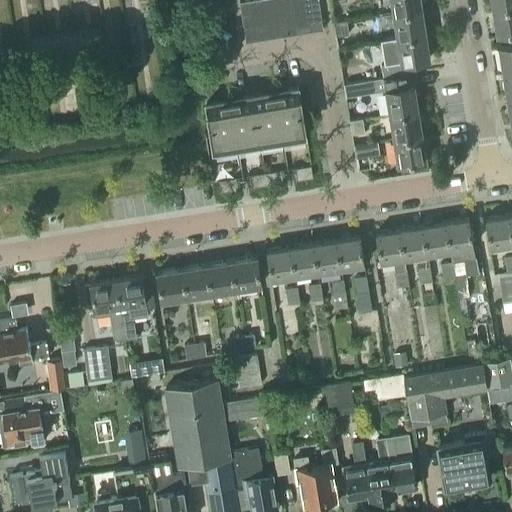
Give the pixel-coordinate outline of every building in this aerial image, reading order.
[(245,0),(239,1),(245,41),(258,39),(251,0),(245,0)] [(264,0),(251,0),(258,39),(270,37),(264,0)] [(264,0),(270,37),(283,34),(277,0),(264,0)] [(290,0),(277,0),(283,34),(296,32),(290,0)] [(290,0),(296,32),(308,30),(303,0),(290,0)] [(303,0),(308,30),(323,28),(318,0),(303,0)] [(390,0),(392,11),(392,12),(422,7),(421,7),(420,0),(390,0)] [(511,4),(492,8),(496,33),(511,30),(511,4)] [(422,7),(392,12),(396,37),(426,33),(422,7)] [(335,35),(336,35),(348,33),(346,19),(333,21),(335,35)] [(396,37),(381,40),(385,63),(381,63),(383,76),(383,77),(407,72),(405,61),(430,57),(426,33),(396,37)] [(502,70),(511,68),(511,42),(498,44),(502,70)] [(511,93),(511,68),(502,70),(506,94),(511,93)] [(383,77),(344,83),(346,95),(385,88),(389,113),(418,109),(414,85),(413,83),(408,84),(407,73),(407,72),(383,77)] [(283,139),(306,135),(298,86),(281,89),(280,85),(277,85),(278,88),(274,88),(283,139)] [(260,143),(283,139),(274,88),(270,89),(270,86),(267,87),(268,91),(252,93),(260,143)] [(237,146),(260,143),(252,93),(236,96),(235,92),(232,92),(233,95),(228,96),(237,146)] [(214,150),(237,146),(228,96),(225,96),(225,94),(222,94),(222,98),(206,101),(214,150)] [(349,119),(357,118),(356,112),(355,106),(347,107),(349,119)] [(418,109),(389,113),(393,138),(422,134),(418,109)] [(351,133),(352,133),(364,131),(362,117),(357,118),(349,119),(351,133)] [(422,134),(393,138),(397,163),(410,161),(413,172),(428,169),(426,158),(422,134)] [(353,144),(355,156),(379,152),(377,140),(353,144)] [(301,166),(303,178),(313,176),(311,164),(301,166)] [(293,179),(303,178),(301,166),(292,167),(293,179)] [(276,182),(284,181),(285,181),(283,169),(274,170),(276,182)] [(267,184),(276,182),(274,170),(265,172),(267,184)] [(258,185),(267,184),(265,172),(256,173),(258,185)] [(248,187),(258,185),(256,173),(247,175),(248,187)] [(230,190),(239,188),(240,188),(238,176),(228,178),(230,190)] [(221,191),(230,190),(228,178),(219,179),(221,191)] [(489,245),(511,241),(511,236),(508,213),(485,216),(489,245)] [(474,257),(472,245),(473,244),(469,216),(445,220),(450,248),(449,248),(451,260),(453,260),(463,258),(466,274),(478,272),(476,256),(474,257)] [(426,252),(427,252),(449,248),(450,248),(445,220),(422,224),(426,252)] [(429,263),(427,252),(426,252),(422,224),(399,227),(403,256),(415,254),(420,281),(432,280),(429,263)] [(394,269),(405,267),(403,256),(399,227),(375,231),(380,260),(392,257),(394,269)] [(360,234),(336,237),(340,266),(352,264),(364,262),(360,234)] [(336,237),(313,241),(317,270),(340,266),(336,237)] [(290,245),(294,273),(295,273),(317,270),(313,241),(290,245)] [(290,245),(266,249),(271,277),(294,273),(290,245)] [(511,253),(504,255),(506,270),(498,272),(503,302),(511,300),(511,253)] [(241,297),(239,287),(261,283),(256,254),(231,258),(235,287),(238,298),(241,297)] [(211,291),(235,287),(231,258),(206,262),(211,291)] [(453,260),(451,260),(440,262),(443,278),(455,276),(453,260)] [(186,295),(211,291),(206,262),(182,266),(186,295)] [(161,299),(186,295),(182,266),(157,270),(161,299)] [(394,269),(396,285),(409,284),(406,267),(405,267),(394,269)] [(136,336),(134,322),(133,316),(148,314),(141,273),(116,277),(126,337),(136,336)] [(366,274),(354,276),(356,292),(355,292),(358,311),(372,308),(366,274)] [(114,339),(126,337),(116,277),(89,281),(89,282),(84,283),(88,307),(93,306),(95,316),(110,313),(114,339)] [(346,294),(343,278),(331,279),(333,296),(346,294)] [(323,297),(320,281),(308,283),(310,299),(323,297)] [(300,301),(297,285),(285,287),(287,303),(300,301)] [(0,357),(17,355),(19,363),(33,361),(32,356),(48,353),(46,340),(29,343),(26,326),(17,328),(15,317),(0,319),(0,357)] [(243,334),(246,348),(256,346),(253,332),(243,334)] [(236,349),(246,348),(243,334),(233,335),(236,349)] [(196,356),(206,354),(204,340),(194,342),(196,356)] [(186,357),(196,356),(194,342),(184,343),(186,357)] [(106,343),(83,346),(88,379),(89,378),(111,375),(106,343)] [(257,353),(234,356),(235,364),(258,360),(257,353)] [(46,358),(50,385),(50,388),(65,386),(61,355),(61,356),(46,358)] [(511,365),(511,357),(483,361),(483,362),(487,385),(511,380),(511,365)] [(143,359),(130,361),(132,375),(145,373),(143,359)] [(258,360),(235,364),(237,375),(260,371),(258,360)] [(413,373),(403,375),(406,392),(407,399),(408,399),(412,423),(421,421),(436,419),(434,411),(446,409),(443,393),(467,389),(486,386),(487,386),(487,385),(483,362),(413,373)] [(82,368),(68,370),(70,384),(84,382),(82,368)] [(260,371),(237,375),(238,386),(261,382),(260,371)] [(401,372),(372,377),(374,386),(376,397),(406,392),(403,375),(403,372),(401,372)] [(218,376),(165,385),(179,465),(187,464),(190,481),(205,478),(210,511),(238,511),(239,510),(240,510),(236,488),(230,449),(230,447),(225,419),(222,401),(218,376)] [(372,377),(363,379),(364,388),(374,386),(372,377)] [(324,384),(328,407),(354,402),(349,379),(324,384)] [(52,410),(49,391),(49,390),(3,398),(5,411),(0,411),(0,422),(3,443),(31,438),(32,441),(44,439),(39,412),(52,410)] [(230,399),(222,401),(225,419),(265,412),(261,395),(261,394),(230,399)] [(511,422),(511,423),(511,439),(501,441),(506,470),(508,469),(508,473),(511,472),(511,422)] [(486,454),(498,452),(494,428),(464,433),(465,440),(438,445),(445,485),(464,482),(466,483),(470,482),(472,480),(491,477),(486,454)] [(395,433),(385,435),(394,489),(395,489),(418,485),(412,451),(408,431),(395,433)] [(366,459),(365,459),(371,493),(368,493),(369,498),(372,498),(395,494),(396,494),(395,489),(394,489),(385,435),(376,436),(379,456),(366,459)] [(354,461),(341,463),(347,497),(368,493),(371,493),(365,459),(366,459),(362,438),(351,440),(354,461)] [(258,445),(232,450),(237,483),(244,482),(245,487),(236,488),(240,510),(252,508),(252,511),(263,510),(264,511),(273,511),(275,508),(278,508),(272,473),(259,475),(259,471),(262,471),(258,445)] [(338,460),(335,445),(320,447),(323,460),(309,462),(308,453),(292,455),(297,480),(301,480),(305,505),(318,502),(318,505),(337,502),(330,462),(338,460)] [(72,496),(72,495),(64,449),(39,453),(41,464),(34,466),(35,469),(9,473),(14,502),(30,499),(31,503),(72,496)] [(274,452),(277,472),(289,470),(286,450),(274,452)] [(158,511),(153,473),(151,462),(113,468),(117,494),(109,495),(108,490),(95,492),(96,497),(94,498),(96,511),(158,511)] [(183,468),(170,470),(153,473),(158,511),(187,511),(185,499),(188,499),(183,468)]
